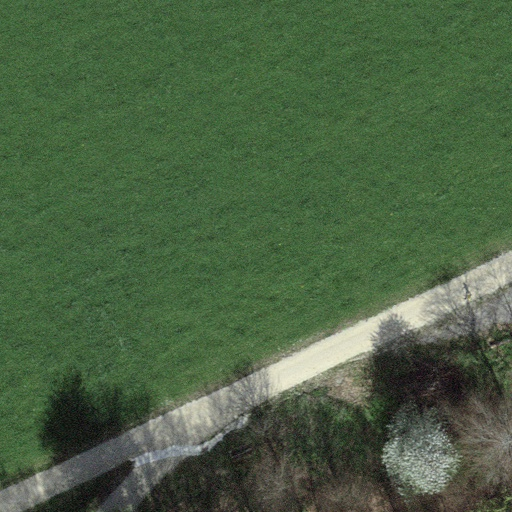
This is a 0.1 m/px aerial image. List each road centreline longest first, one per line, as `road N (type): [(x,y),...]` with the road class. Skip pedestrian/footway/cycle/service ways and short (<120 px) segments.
road 1 (track): [(0,506),(269,382)]
road 2 (track): [(269,382),(511,263)]
road 3 (track): [(269,382),(119,511)]
